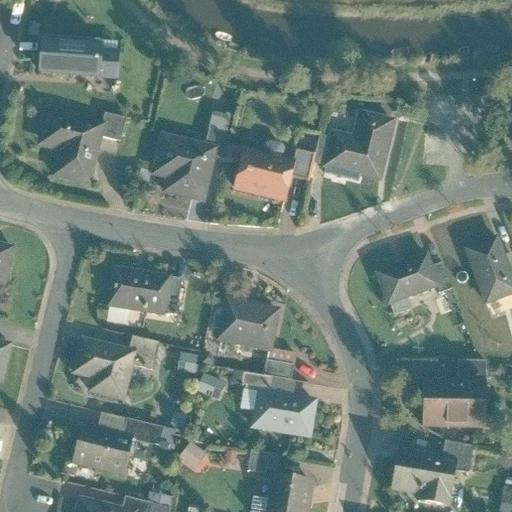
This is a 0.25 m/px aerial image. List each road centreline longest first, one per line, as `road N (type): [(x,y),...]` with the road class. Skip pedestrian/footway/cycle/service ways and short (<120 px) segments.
road 1 (residential): [(74,223),(17,511)]
road 2 (residential): [(296,267),(331,302),(362,380),(347,511)]
road 3 (residential): [(511,186),(453,192),(381,217),(296,267)]
road 4 (residential): [(296,267),(74,223)]
